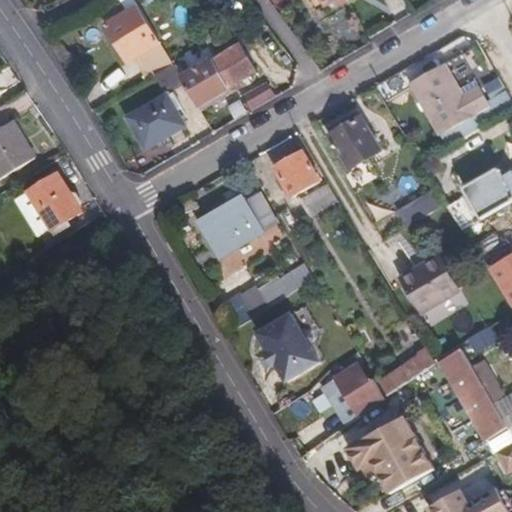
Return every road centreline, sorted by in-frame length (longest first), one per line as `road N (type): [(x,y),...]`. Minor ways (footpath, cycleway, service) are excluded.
road 1 (residential): [(126,208),(474,1)]
road 2 (residential): [(126,208),(289,481),(322,511)]
road 3 (residential): [(0,24),(126,208)]
road 4 (unknown): [(300,105),(389,256)]
